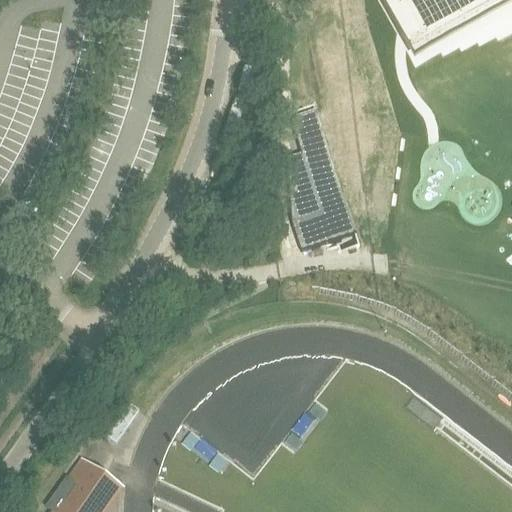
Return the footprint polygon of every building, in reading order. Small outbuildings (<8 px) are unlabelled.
[(399,0),(427,48),(511,0),(399,0)] [(316,109),(315,109),(292,117),(289,118),(301,153),(307,174),(288,180),(291,223),(301,254),(325,246),(355,236),(356,236),(355,232),(317,110),(316,109)] [(363,141),(362,128),(338,128),(338,141),(363,141)] [(18,329),(25,320),(16,314),(10,322),(18,329)] [(129,406),(106,439),(115,446),(139,413),(129,406)] [(297,407),(286,425),(299,433),(310,415),(297,407)] [(219,468),(227,457),(207,442),(199,453),(219,468)] [(96,511),(116,485),(82,461),(69,481),(66,479),(45,508),(50,511),(96,511)]
